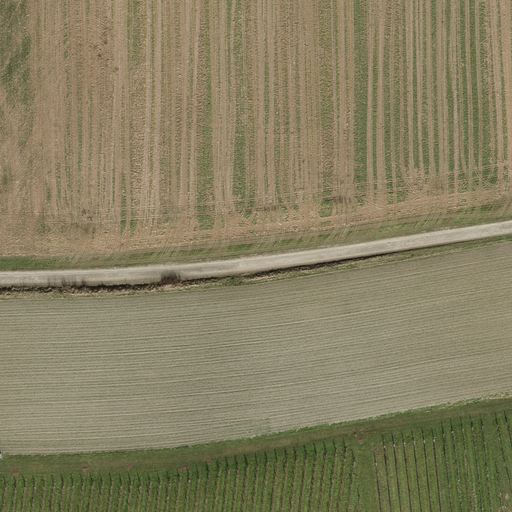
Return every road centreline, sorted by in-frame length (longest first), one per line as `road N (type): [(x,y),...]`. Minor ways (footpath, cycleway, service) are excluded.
road 1 (track): [(0,466),(183,463),(511,398)]
road 2 (track): [(0,276),(160,272),(511,227)]
